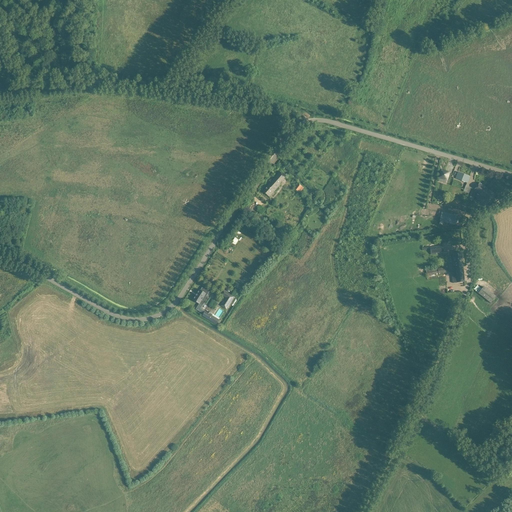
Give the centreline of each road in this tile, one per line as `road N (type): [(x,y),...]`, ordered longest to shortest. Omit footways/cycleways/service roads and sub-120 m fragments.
road 1 (tertiary): [(0,260),(116,316),(162,313),(180,299),(289,136),(312,120),(511,173)]
road 2 (track): [(312,120),(258,101),(127,85),(0,92)]
road 3 (track): [(364,511),(415,417),(466,292)]
road 4 (unclassified): [(466,292),(468,225),(511,195)]
